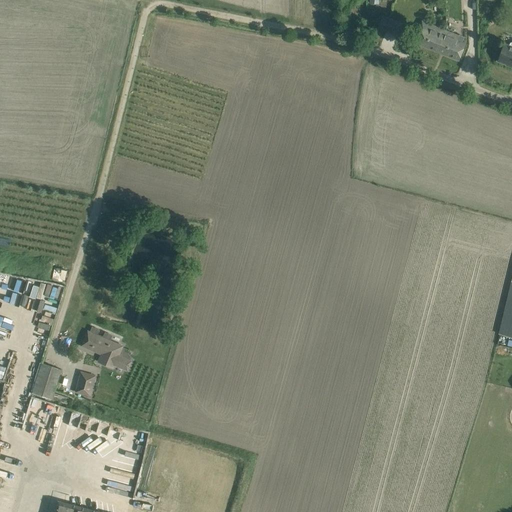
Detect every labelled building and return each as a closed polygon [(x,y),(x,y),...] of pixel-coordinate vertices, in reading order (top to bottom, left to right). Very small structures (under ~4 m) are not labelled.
[(403,22),(383,14),(378,28),(398,36),(403,22)] [(417,44),(438,52),(446,31),(422,21),(417,33),(420,35),(417,44)] [(446,31),(438,52),(458,60),(465,43),(453,38),(455,34),(446,31)] [(498,61),(510,65),(509,66),(511,67),(511,41),(510,43),(509,46),(504,44),(498,61)] [(511,337),(511,276),(498,334),(511,337)] [(87,332),(81,346),(91,350),(102,354),(99,362),(113,369),(114,367),(113,367),(114,364),(128,370),(131,361),(129,360),(118,355),(122,346),(110,341),(113,335),(105,332),(102,338),(97,336),(100,329),(92,326),(89,333),(87,332)] [(42,363),(32,394),(51,400),(66,404),(68,398),(54,393),(54,391),(61,369),(42,363)] [(96,375),(80,371),(75,392),(90,396),(96,375)] [(17,497),(19,491),(6,488),(5,494),(17,497)] [(54,511),(101,511),(57,500),(54,511)]
